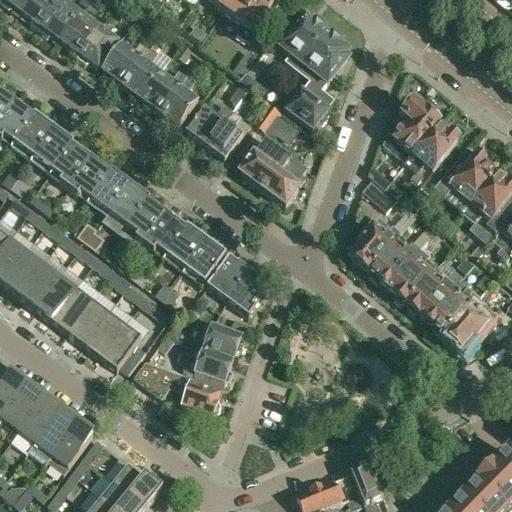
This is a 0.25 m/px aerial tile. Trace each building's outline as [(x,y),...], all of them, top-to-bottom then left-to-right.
[(5,0),(1,5),(21,19),(34,0),(5,0)] [(34,0),(21,19),(40,33),(60,6),(52,0),(34,0)] [(83,0),(78,7),(85,12),(91,3),(86,0),(83,0)] [(201,0),(201,1),(255,39),(279,5),(272,0),(201,0)] [(163,7),(153,1),(147,10),(157,16),(163,7)] [(98,8),(91,3),(85,12),(92,17),(98,8)] [(121,25),(129,13),(120,5),(111,18),(121,25)] [(40,33),(59,47),(79,20),(60,6),(40,33)] [(59,47),(78,61),(98,34),(79,20),(59,47)] [(285,67),(297,76),(327,40),(322,36),(324,33),(316,27),(313,30),(304,23),(281,54),(290,61),(285,67)] [(97,75),(118,48),(98,34),(78,61),(97,75)] [(162,50),(169,41),(162,36),(155,45),(162,50)] [(310,86),(301,98),(325,115),(332,106),(320,96),(326,89),(327,90),(334,81),(336,83),(343,75),(340,73),(347,64),(344,61),(347,57),(338,50),(341,46),(333,41),(331,44),(327,40),(297,76),(310,86)] [(121,53),(101,78),(119,92),(148,55),(139,49),(131,60),(121,53)] [(182,50),(174,61),(184,68),(192,57),(182,50)] [(119,92),(139,106),(158,80),(159,81),(166,71),(155,64),(157,61),(148,55),(119,92)] [(208,69),(200,64),(192,75),(192,76),(190,78),(198,83),(208,69)] [(169,88),(159,81),(158,80),(139,106),(158,120),(186,83),(178,77),(169,88)] [(246,78),(240,86),(259,101),(265,94),(246,78)] [(178,135),(197,109),(187,101),(195,90),(186,83),(158,120),(178,135)] [(245,97),(240,93),(238,92),(229,105),(233,108),(232,109),(235,111),(245,97)] [(0,127),(14,108),(0,97),(0,127)] [(282,114),(286,117),(312,137),(327,117),(325,115),(301,98),(293,107),(289,104),(282,114)] [(395,148),(388,156),(405,171),(439,133),(425,121),(428,116),(417,106),(413,112),(409,109),(408,109),(405,110),(402,113),(400,116),(400,120),(398,123),(407,130),(393,147),(395,148)] [(3,142),(13,150),(34,120),(33,122),(14,108),(0,127),(0,145),(1,146),(3,142)] [(269,136),(281,118),(268,109),(256,127),(269,136)] [(204,114),(185,140),(204,154),(231,117),(223,110),(214,122),(204,114)] [(223,168),(242,142),(249,133),(238,125),(240,123),(231,117),(204,154),(223,168)] [(13,150),(32,164),(53,134),(34,120),(13,150)] [(420,193),(429,202),(434,197),(450,177),(440,169),(457,149),(439,133),(405,171),(404,172),(414,181),(410,186),(419,194),(420,193)] [(32,164),(51,177),(72,148),(53,134),(32,164)] [(253,162),(239,181),(266,201),(285,214),(298,195),(294,192),(296,189),(300,190),(305,183),(303,180),(306,176),(266,146),(254,162),(253,162)] [(58,188),(67,195),(90,164),(72,150),(73,149),(72,148),(51,177),(61,185),(58,188)] [(466,157),(450,177),(434,197),(443,205),(444,205),(463,221),(496,182),(466,157)] [(79,199),(89,206),(110,177),(110,176),(109,178),(90,164),(67,195),(77,202),(79,199)] [(394,184),(377,170),(375,172),(368,180),(367,181),(366,182),(367,183),(371,186),(383,196),(385,194),(394,184)] [(2,188),(10,194),(18,182),(10,176),(2,188)] [(89,206),(108,220),(129,190),(110,177),(89,206)] [(29,207),(34,200),(37,196),(18,182),(10,194),(28,208),(29,207)] [(469,235),(487,251),(491,245),(492,245),(511,221),(511,196),(496,182),(463,221),(473,229),(469,235)] [(385,217),(397,204),(385,194),(383,196),(371,186),(361,197),(385,217)] [(108,220),(127,234),(147,206),(148,206),(149,205),(129,190),(108,220)] [(54,214),(34,200),(29,207),(49,222),(54,214)] [(149,205),(148,206),(147,206),(127,234),(121,242),(133,251),(137,246),(144,251),(166,220),(148,206),(149,205)] [(10,210),(26,222),(31,216),(17,206),(12,207),(10,210)] [(47,228),(31,216),(26,222),(42,235),(47,228)] [(75,224),(71,220),(65,228),(58,222),(51,231),(63,240),(75,224)] [(155,255),(165,262),(186,233),(185,234),(166,220),(144,251),(153,258),(155,255)] [(510,261),(511,262),(511,221),(492,245),(501,253),(497,259),(506,266),(510,261)] [(348,263),(367,279),(391,249),(400,239),(392,232),(389,235),(378,226),(373,233),(372,233),(358,249),(359,249),(357,250),(353,253),(350,257),(349,259),(348,263)] [(51,231),(47,228),(42,235),(59,247),(64,241),(63,240),(51,231)] [(427,232),(422,237),(429,244),(435,238),(427,232)] [(87,233),(80,243),(78,245),(86,251),(94,239),(87,233)] [(165,262),(184,276),(206,247),(186,233),(165,262)] [(0,238),(0,258),(10,246),(0,238)] [(435,238),(429,244),(427,246),(427,247),(434,253),(441,244),(435,239),(435,238)] [(102,244),(94,239),(86,251),(93,256),(102,244)] [(378,288),(386,295),(420,255),(412,248),(411,247),(408,251),(398,243),(400,239),(391,249),(367,279),(368,280),(366,282),(376,290),(378,288)] [(59,247),(75,260),(80,253),(64,241),(59,247)] [(0,258),(0,290),(1,291),(26,258),(10,246),(0,258)] [(203,290),(225,261),(206,247),(184,276),(203,290)] [(75,260),(92,272),(97,265),(80,253),(75,260)] [(405,311),(436,275),(440,271),(420,255),(386,295),(405,311)] [(75,277),(83,266),(71,257),(63,268),(75,277)] [(1,291),(18,303),(42,270),(26,258),(1,291)] [(122,264),(117,270),(116,272),(124,278),(130,270),(132,268),(124,262),(122,264)] [(206,293),(215,299),(210,306),(220,313),(225,307),(247,278),(228,263),(206,293)] [(465,279),(472,271),(473,269),(466,263),(457,273),(465,279)] [(109,285),(112,281),(114,278),(97,265),(92,272),(109,285)] [(18,303),(34,316),(59,283),(42,270),(18,303)] [(139,277),(130,270),(124,278),(133,285),(139,277)] [(405,311),(424,327),(462,283),(453,276),(446,284),(436,275),(405,311)] [(247,278),(225,307),(248,324),(254,316),(251,314),(260,302),(264,290),(247,278)] [(484,297),(492,287),(483,280),(475,290),(484,297)] [(108,287),(123,299),(128,292),(112,281),(109,285),(108,287)] [(34,316),(50,328),(75,295),(59,283),(34,316)] [(424,327),(443,343),(469,313),(478,303),(477,303),(474,307),(463,298),(467,294),(459,287),(462,283),(424,327)] [(154,301),(162,307),(171,295),(163,289),(154,301)] [(123,299),(140,311),(145,305),(128,292),(123,299)] [(50,328),(67,340),(91,307),(75,295),(50,328)] [(162,307),(169,312),(178,300),(171,295),(162,307)] [(487,311),(478,303),(469,313),(443,343),(463,360),(468,357),(470,355),(471,354),(472,351),(474,345),(475,346),(494,323),(484,314),(487,311)] [(140,311),(156,324),(161,317),(145,305),(140,311)] [(67,340),(83,352),(108,319),(91,307),(67,340)] [(186,321),(195,324),(198,319),(191,314),(186,321)] [(83,352),(99,364),(124,331),(108,319),(83,352)] [(234,324),(231,333),(244,337),(247,329),(234,324)] [(145,358),(136,351),(141,344),(124,331),(99,364),(116,377),(119,374),(128,381),(145,358)] [(164,343),(173,347),(174,345),(176,347),(182,337),(173,331),(166,341),(164,343)] [(240,344),(211,333),(203,356),(191,352),(191,353),(232,367),(236,357),(241,357),(243,349),(240,346),(240,344)] [(173,347),(164,343),(145,368),(155,372),(155,371),(173,347)] [(182,376),(194,380),(223,391),(224,389),(229,389),(232,381),(228,377),(232,367),(191,353),(182,376)] [(138,377),(166,398),(167,398),(170,394),(186,399),(181,411),(212,422),(217,420),(220,412),(217,407),(220,399),(192,388),(194,381),(187,379),(186,382),(155,371),(155,372),(145,368),(138,377)] [(0,393),(10,380),(0,372),(0,393)] [(10,380),(0,393),(0,424),(1,425),(8,417),(26,392),(10,380)] [(8,417),(1,425),(18,438),(33,417),(42,405),(26,392),(8,417)] [(33,417),(18,438),(34,450),(59,417),(42,405),(33,417)] [(34,450),(28,459),(44,471),(46,468),(75,429),(59,417),(34,450)] [(92,442),(75,429),(46,468),(63,481),(67,475),(92,442)] [(90,468),(103,451),(96,446),(84,463),(90,468)] [(511,462),(506,456),(491,472),(511,492),(511,462)] [(84,463),(71,480),(78,484),(90,468),(84,463)] [(119,463),(104,481),(113,488),(142,511),(147,511),(162,494),(143,481),(141,484),(127,472),(128,471),(119,463)] [(509,511),(511,509),(511,492),(491,472),(476,487),(500,511),(509,511)] [(351,481),(360,503),(363,511),(364,511),(376,511),(374,506),(383,503),(370,473),(351,481)] [(102,479),(89,495),(90,496),(101,504),(110,511),(142,511),(113,488),(104,481),(102,479)] [(71,480),(59,496),(66,501),(78,484),(71,480)] [(299,511),(333,511),(335,511),(348,506),(344,496),(351,493),(347,483),(297,504),(299,511)] [(500,511),(476,487),(461,502),(470,511),(500,511)] [(26,495),(33,501),(42,509),(48,502),(32,488),(26,495)] [(19,504),(18,504),(3,491),(2,493),(0,494),(0,500),(13,511),(19,504)] [(33,501),(26,495),(18,504),(19,504),(13,511),(14,511),(23,511),(33,501)] [(57,511),(66,501),(59,496),(47,511),(57,511)] [(90,496),(77,511),(110,511),(101,504),(90,496)] [(470,511),(461,502),(451,511),(470,511)] [(348,511),(362,511),(363,511),(360,503),(347,508),(348,511)]
